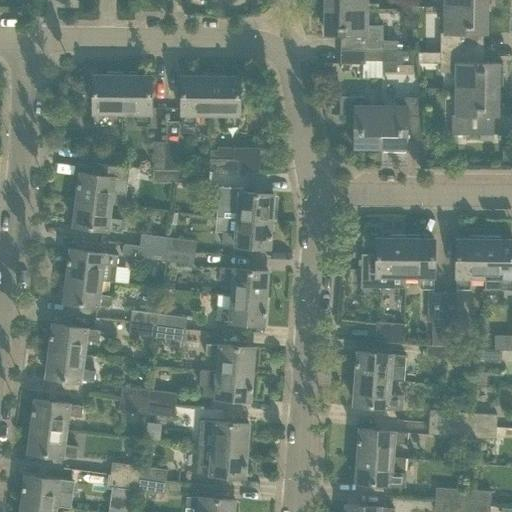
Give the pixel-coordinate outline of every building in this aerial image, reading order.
[(325,0),(326,8),(365,9),(365,0),(325,0)] [(440,33),(440,51),(458,51),(458,34),(485,34),(486,7),(446,7),(446,33),(440,33)] [(365,9),(326,8),(325,35),(363,36),(363,50),(382,51),(397,51),(397,37),(382,36),(382,25),(365,25),(365,9)] [(440,51),(440,72),(457,72),(457,89),(497,89),(497,86),(502,86),(502,65),(497,65),(497,62),(471,62),(472,48),(458,48),(458,51),(440,51)] [(382,51),(363,50),(363,75),(382,75),(382,59),(382,51)] [(382,51),(382,59),(397,59),(397,51),(382,51)] [(94,76),(93,125),(107,125),(107,112),(121,112),(122,72),(107,72),(107,76),(94,76)] [(136,72),(122,72),(121,112),(137,113),(137,125),(149,125),(150,76),(136,76),(136,72)] [(182,77),(181,122),(181,126),(195,126),(195,114),(210,114),(210,73),(195,73),(195,77),(182,77)] [(210,73),(210,114),(226,115),(226,126),(238,127),(238,77),(225,77),(225,73),(210,73)] [(457,114),(451,114),(451,134),(469,134),(470,116),(497,116),(497,89),(457,89),(457,114)] [(364,97),(360,97),(340,96),(339,115),(353,115),(353,147),(380,147),(380,107),(364,107),(364,97)] [(380,107),(380,147),(407,147),(408,116),(421,116),(421,98),(398,97),(398,107),(380,107)] [(153,142),(152,170),(164,170),(165,142),(153,142)] [(165,142),(164,170),(166,170),(177,170),(177,142),(165,142)] [(511,145),(501,145),(501,160),(511,159),(511,145)] [(94,162),(120,165),(121,153),(93,150),(92,162),(94,162)] [(210,159),(209,171),(238,171),(238,159),(210,159)] [(80,172),(77,199),(111,203),(124,205),(129,167),(120,165),(94,162),(93,163),(101,164),(100,175),(80,172)] [(166,170),(166,183),(181,183),(181,170),(177,170),(166,170)] [(209,171),(181,170),(181,183),(209,184),(209,171)] [(216,215),(216,216),(219,217),(238,219),(271,221),(273,194),(240,192),(240,188),(221,187),(219,216),(216,215)] [(111,203),(77,199),(73,225),(121,231),(122,219),(109,218),(111,203)] [(222,231),(221,244),(269,247),(271,221),(238,219),(237,232),(222,231)] [(361,254),(360,288),(405,288),(405,276),(405,235),(391,235),(390,239),(377,239),(377,254),(361,254)] [(420,235),(405,235),(405,276),(420,276),(420,288),(433,289),(433,239),(420,239),(420,235)] [(141,236),(140,246),(167,250),(168,239),(141,236)] [(457,260),(457,289),(470,289),(470,277),(485,277),(485,236),(470,236),(470,240),(457,240),(457,260)] [(485,277),(485,290),(500,290),(511,289),(511,240),(500,240),(500,236),(485,236),(485,277)] [(195,242),(168,239),(167,250),(194,253),(195,242)] [(167,250),(140,246),(123,244),(122,256),(166,261),(167,250)] [(70,249),(67,275),(102,280),(114,281),(118,255),(70,249)] [(167,250),(166,261),(193,264),(194,253),(167,250)] [(267,271),(248,269),(219,267),(219,279),(232,280),(231,295),(265,297),(267,271)] [(67,275),(64,301),(84,304),(111,307),(112,295),(100,294),(102,280),(67,275)] [(444,345),(444,317),(444,292),(427,292),(427,322),(432,322),(432,345),(444,345)] [(217,294),(216,310),(215,320),(263,324),(265,297),(231,295),(217,294)] [(157,324),(159,313),(131,310),(130,321),(157,324)] [(186,316),(159,313),(157,324),(185,327),(186,316)] [(444,317),(444,345),(446,346),(456,346),(457,317),(444,317)] [(157,324),(130,321),(129,332),(156,335),(157,324)] [(404,343),(405,324),(377,323),(376,341),(404,343)] [(100,330),(73,326),(53,324),(49,350),(83,354),(85,339),(99,341),(100,330)] [(185,327),(157,324),(156,335),(184,338),(185,327)] [(254,347),(234,346),(206,343),(205,354),(218,355),(217,371),(252,373),(254,347)] [(456,346),(446,346),(446,359),(474,361),(475,347),(456,346)] [(475,347),(474,361),(501,363),(502,349),(475,347)] [(83,354),(49,350),(46,376),(93,382),(95,370),(81,368),(83,354)] [(405,355),(377,353),(357,351),(355,377),(390,380),(403,381),(405,355)] [(252,373),(217,371),(200,369),(199,385),(203,385),(202,396),(250,400),(252,373)] [(390,380),(355,377),(354,404),(401,407),(402,397),(389,396),(390,380)] [(148,401),(149,390),(122,387),(120,398),(148,401)] [(149,390),(148,401),(175,404),(176,393),(149,390)] [(148,401),(120,398),(119,409),(146,412),(148,401)] [(35,399),(32,425),(65,429),(67,415),(81,417),(83,405),(35,399)] [(148,401),(146,412),(174,415),(175,404),(148,401)] [(469,425),(469,412),(431,410),(430,422),(469,425)] [(469,412),(469,425),(496,427),(497,414),(469,412)] [(248,423),(228,422),(200,420),(199,431),(213,432),(212,447),(246,450),(248,423)] [(469,425),(430,422),(429,435),(468,438),(469,425)] [(65,429),(32,425),(28,452),(76,458),(78,446),(63,444),(65,429)] [(496,427),(469,425),(468,438),(495,440),(496,427)] [(360,428),(358,455),(392,457),(393,443),(406,444),(407,432),(360,428)] [(198,446),(197,461),(197,473),(244,476),(246,450),(212,447),(198,446)] [(392,457),(358,455),(356,481),(403,485),(405,459),(392,457)] [(138,477),(139,466),(112,463),(111,474),(138,477)] [(167,469),(139,466),(138,477),(165,480),(167,469)] [(138,477),(111,474),(109,485),(137,488),(138,477)] [(25,475),(22,501),(56,506),(58,491),(72,493),(73,481),(25,475)] [(165,480),(138,477),(137,488),(164,491),(165,480)] [(436,487),(435,500),(463,501),(464,489),(436,487)] [(464,489),(463,501),(491,503),(491,491),(464,489)] [(186,496),(185,511),(233,511),(234,500),(186,496)] [(462,511),(463,501),(435,500),(434,511),(462,511)] [(54,511),(56,506),(22,501),(20,511),(54,511)] [(489,511),(491,503),(463,501),(462,511),(489,511)]
